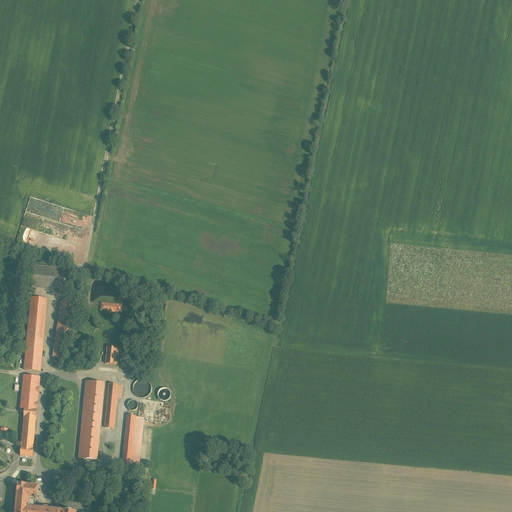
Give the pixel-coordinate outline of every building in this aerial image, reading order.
[(73,269),(34,265),(31,288),(70,291),(73,269)] [(48,302),(32,300),(26,370),(42,371),(48,302)] [(74,304),(62,302),(54,358),(65,359),(74,304)] [(122,305),(103,303),(102,311),(121,313),(122,305)] [(119,349),(108,348),(107,364),(118,365),(119,349)] [(43,378),(25,376),(22,410),(28,410),(23,457),(36,458),(43,378)] [(151,383),(149,382),(146,381),(143,380),(140,381),(137,383),(136,386),(135,387),(135,391),(135,393),(137,395),(139,397),(141,398),(144,399),(147,398),(150,397),(152,393),(153,390),(152,386),(151,383)] [(124,386),(89,383),(81,459),(100,461),(103,428),(115,429),(119,399),(122,399),(124,386)] [(166,401),(168,400),(169,399),(170,397),(170,395),(170,393),(168,391),(167,390),(165,389),(163,389),(161,390),(159,392),(158,393),(158,395),(158,397),(159,399),(160,400),(162,401),(164,401),(166,401)] [(146,419),(128,417),(122,465),(140,467),(146,419)] [(39,487),(15,485),(12,511),(72,511),(32,509),(33,499),(38,500),(39,487)]
